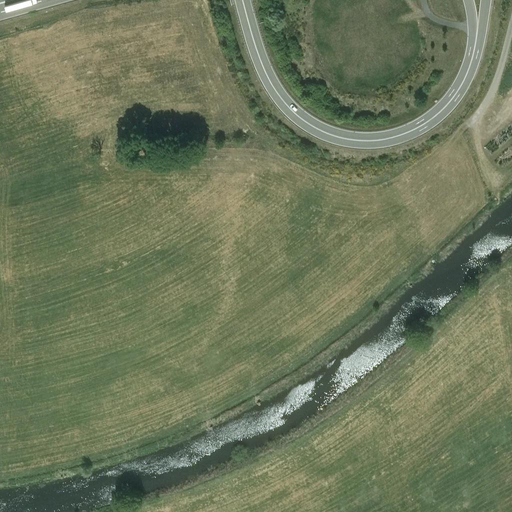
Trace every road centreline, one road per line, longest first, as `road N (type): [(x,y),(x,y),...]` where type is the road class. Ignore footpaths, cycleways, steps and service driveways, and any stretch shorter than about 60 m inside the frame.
road 1 (trunk): [(239,0),(282,98),(302,119),(358,139),(415,131),(457,98),(488,0)]
road 2 (trunk): [(468,0),(472,33),(457,84),(434,111),(377,130),(326,122),(287,89),(270,65),(249,0)]
